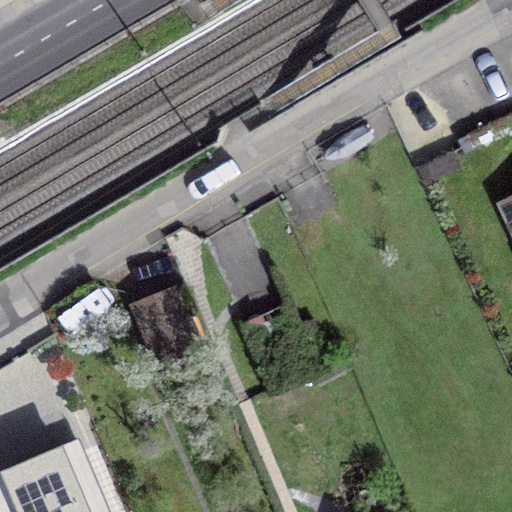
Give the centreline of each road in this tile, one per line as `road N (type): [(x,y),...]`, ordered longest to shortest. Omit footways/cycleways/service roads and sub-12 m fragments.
road 1 (residential): [(0,314),(511,16)]
road 2 (primary): [(0,65),(111,0)]
